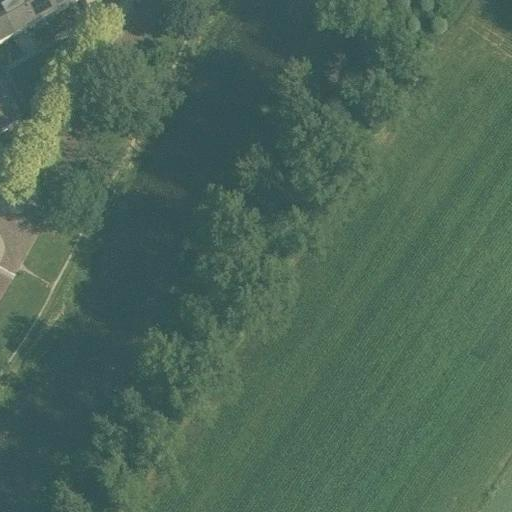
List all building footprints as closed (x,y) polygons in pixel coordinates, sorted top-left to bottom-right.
[(3,0),(6,5),(0,8),(0,18),(12,40),(33,28),(17,0),(3,0)] [(55,16),(46,0),(17,0),(33,28),(55,16)] [(46,0),(55,16),(76,4),(74,0),(46,0)] [(0,46),(12,40),(0,18),(0,46)] [(0,135),(20,124),(0,89),(0,135)]
